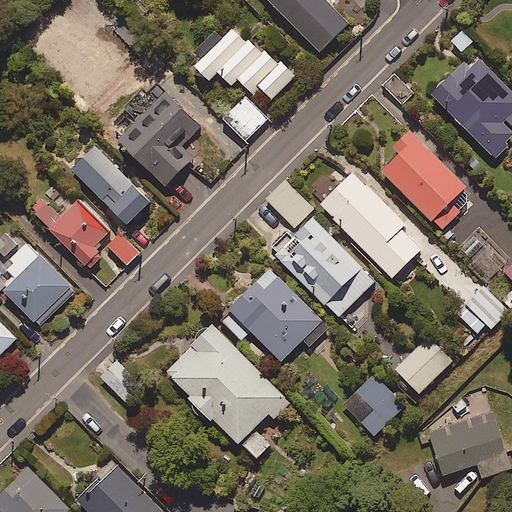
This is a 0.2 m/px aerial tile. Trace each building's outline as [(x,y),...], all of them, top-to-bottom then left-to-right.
[(349,27),(322,0),(267,0),(321,55),(349,27)] [(266,53),(264,56),(249,42),(248,44),(232,30),(221,41),(216,36),(198,55),(205,62),(196,71),(211,85),(219,76),(232,88),(238,82),(254,97),(260,91),(272,103),(295,78),(266,53)] [(511,94),(475,57),(434,98),(497,161),(509,150),(506,147),(511,140),(511,94)] [(123,114),(135,125),(118,144),(168,190),(195,161),(182,150),(204,127),(154,80),(123,114)] [(269,121),(246,98),(227,118),(250,140),(269,121)] [(470,205),(468,190),(412,135),(395,152),(400,157),(383,174),(443,233),(470,205)] [(152,207),(98,149),(73,173),(127,230),(152,207)] [(406,227),(355,176),(322,208),(394,281),(423,253),(401,231),(406,227)] [(314,210),(285,182),(267,201),(296,229),(314,210)] [(40,198),(29,209),(90,273),(105,259),(96,250),(114,233),(83,201),(62,221),(40,198)] [(377,285),(313,221),(294,240),(288,234),(270,251),(349,330),(374,305),(366,297),(377,285)] [(5,235),(0,239),(0,262),(17,247),(5,235)] [(140,255),(121,236),(108,248),(127,268),(140,255)] [(2,293),(38,329),(74,293),(28,246),(12,262),(14,264),(6,272),(15,281),(2,293)] [(330,330),(271,272),(222,322),(242,342),(251,334),(282,365),(304,343),(311,349),(330,330)] [(510,314),(484,289),(458,316),(478,335),(487,326),(493,332),(510,314)] [(0,359),(17,341),(0,325),(0,359)] [(214,328),(166,376),(190,400),(187,403),(212,427),(215,424),(255,463),(271,446),(257,432),(271,418),(277,424),(294,406),(214,328)] [(453,364),(429,340),(396,373),(420,397),(453,364)] [(405,411),(376,378),(346,405),(375,438),(405,411)] [(65,415),(53,404),(30,428),(42,439),(65,415)] [(511,471),(511,470),(492,411),(430,432),(446,479),(479,467),(484,481),(511,471)] [(71,511),(30,470),(0,499),(0,511),(71,511)] [(98,482),(77,502),(86,511),(159,511),(118,470),(102,486),(98,482)]
